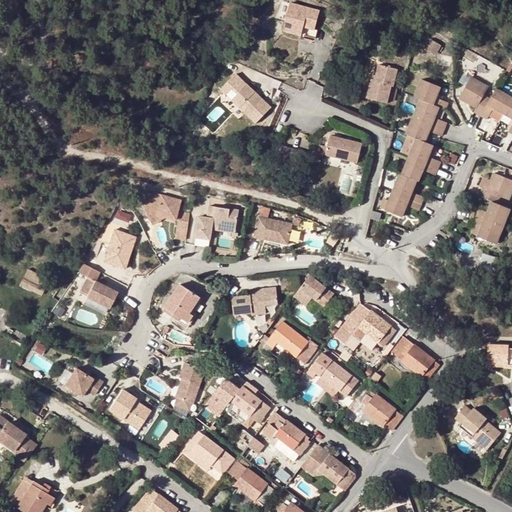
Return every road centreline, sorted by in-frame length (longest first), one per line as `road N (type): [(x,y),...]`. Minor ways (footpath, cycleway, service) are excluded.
road 1 (residential): [(395,271),(322,260),(175,267),(149,285),(139,334),(115,365)]
road 2 (residential): [(398,258),(361,236),(379,134),(280,83)]
road 3 (track): [(114,162),(363,223)]
road 4 (residential): [(0,374),(145,469)]
road 5 (residential): [(398,258),(445,214),(469,156),(485,150),(511,162)]
road 6 (residential): [(371,467),(244,368)]
road 7 (residential): [(505,511),(386,450)]
